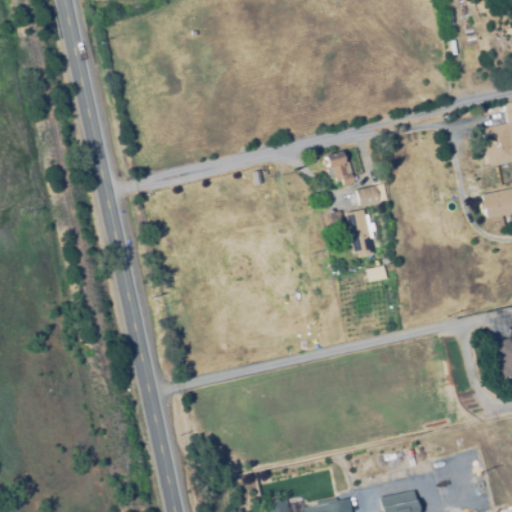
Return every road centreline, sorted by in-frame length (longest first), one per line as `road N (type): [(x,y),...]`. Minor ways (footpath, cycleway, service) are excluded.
road 1 (secondary): [(172,511),(61,0)]
road 2 (residential): [(103,191),(511,96)]
